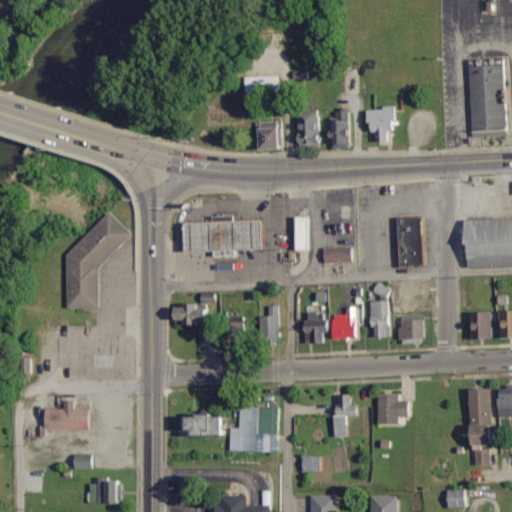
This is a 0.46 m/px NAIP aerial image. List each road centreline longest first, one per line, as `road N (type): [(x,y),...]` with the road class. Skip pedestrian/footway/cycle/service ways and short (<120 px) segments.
road 1 (residential): [(511,360),(18,386)]
road 2 (secondary): [(156,511),(151,286),(161,160)]
road 3 (primary): [(213,170),(511,157)]
road 4 (residential): [(443,364),(445,161)]
road 5 (residential): [(289,371),(288,511)]
road 6 (primary): [(124,149),(0,109)]
road 7 (residential): [(18,386),(18,511)]
